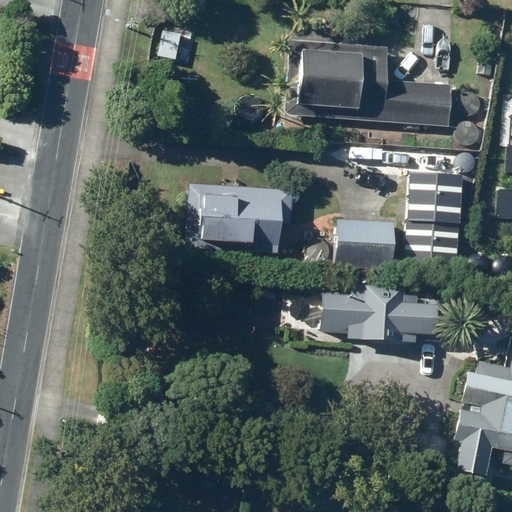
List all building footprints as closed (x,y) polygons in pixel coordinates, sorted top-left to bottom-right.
[(376,82),(379,49),(282,42),(277,115),(439,127),(442,87),(376,82)] [(180,185),(176,249),(268,255),(270,223),(280,224),(282,192),(180,185)] [(384,224),(328,222),(327,268),(383,270),(384,224)] [(422,296),(382,295),(381,337),(421,338),(422,296)] [(473,410),(471,417),(452,413),(445,443),(511,457),(511,385),(460,375),(453,406),(473,410)]
